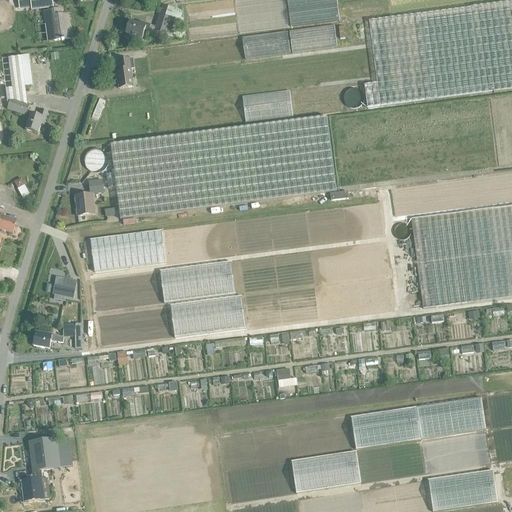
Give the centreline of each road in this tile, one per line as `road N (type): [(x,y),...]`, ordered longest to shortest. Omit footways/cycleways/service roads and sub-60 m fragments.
road 1 (track): [(74,354),(511,302)]
road 2 (unclassified): [(0,384),(25,269),(108,0)]
